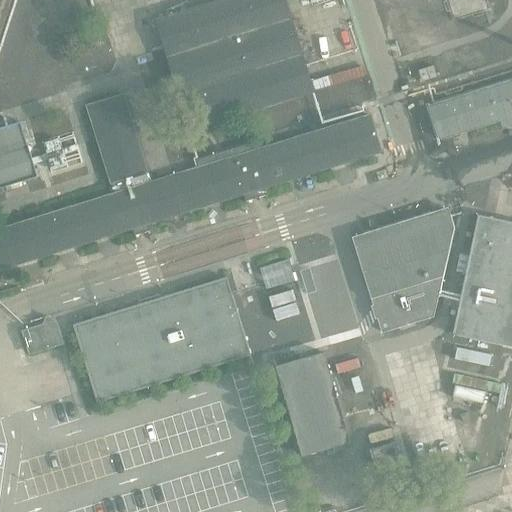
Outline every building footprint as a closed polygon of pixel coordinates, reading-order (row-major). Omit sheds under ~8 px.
[(284,0),(220,0),(158,19),(157,19),(190,132),(313,95),(284,0)] [(331,46),(313,51),(316,60),(351,50),(346,30),(328,36),(331,46)] [(456,58),(418,72),(421,83),(460,72),(456,58)] [(511,79),(426,108),(437,142),(499,122),(501,130),(511,126),(511,79)] [(0,228),(0,270),(383,154),(370,114),(262,149),(259,141),(213,156),(216,162),(134,187),(131,179),(148,174),(124,95),(86,106),(114,194),(0,228)] [(0,189),(36,178),(20,123),(0,129),(0,189)] [(196,165),(187,141),(164,149),(169,163),(154,168),(157,178),(196,165)] [(448,210),(353,239),(382,334),(433,318),(454,227),(448,210)] [(511,348),(511,223),(477,216),(452,336),(511,348)] [(261,267),(267,288),(296,280),(290,259),(261,267)] [(341,324),(359,319),(345,266),(328,270),(341,324)] [(97,404),(250,357),(226,279),(72,326),(75,334),(97,404)] [(30,354),(62,344),(55,323),(23,333),(30,354)] [(461,347),(455,371),(490,378),(495,354),(461,347)] [(323,355),(276,369),(301,457),(349,443),(323,355)] [(454,387),(452,398),(483,405),(485,394),(454,387)]
